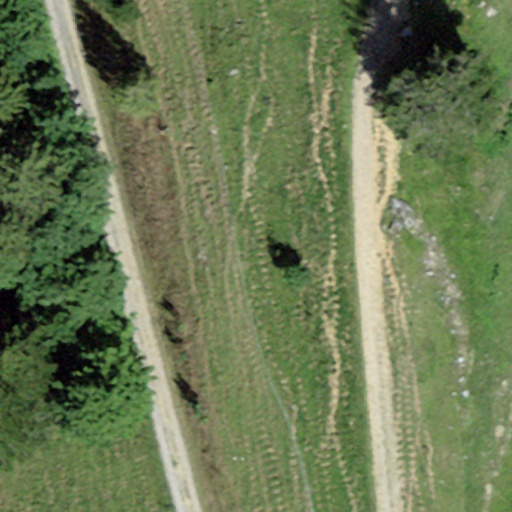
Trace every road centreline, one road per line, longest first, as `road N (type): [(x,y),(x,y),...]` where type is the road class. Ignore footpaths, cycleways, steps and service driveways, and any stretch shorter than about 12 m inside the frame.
road 1 (track): [(195,511),(66,0)]
road 2 (track): [(382,511),(357,100),(380,0)]
